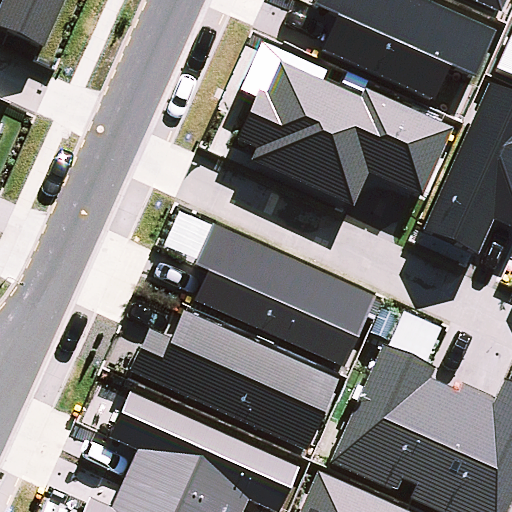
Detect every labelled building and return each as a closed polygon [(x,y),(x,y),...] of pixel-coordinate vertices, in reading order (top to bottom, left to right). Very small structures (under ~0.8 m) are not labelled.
[(0,39),(42,58),(68,0),(2,0),(4,0),(0,10),(0,39)] [(330,28),(315,62),(427,111),(441,78),(468,89),(490,40),(400,0),(314,0),(306,18),(330,28)] [(446,0),(495,22),(504,0),(446,0)] [(511,23),(487,77),(511,88),(511,23)] [(246,169),(348,214),(363,180),(418,205),(448,137),(358,97),(355,105),(318,88),(323,78),(255,49),(236,97),(252,104),(232,148),(252,157),(246,169)] [(511,240),(511,104),(484,91),(415,240),(470,265),(488,228),(511,240)] [(369,307),(172,221),(153,261),(201,283),(188,310),(337,375),(369,307)] [(143,339),(124,380),(300,458),(331,388),(178,318),(165,348),(143,339)] [(416,511),(504,511),(511,495),(511,393),(497,386),(489,405),(455,390),(451,399),(425,387),(430,377),(376,352),(321,470),(389,499),(394,487),(412,495),(406,508),(416,511)] [(93,511),(83,508),(81,511),(239,511),(241,507),(252,511),(275,511),(293,475),(125,400),(103,445),(133,458),(108,511),(93,511)] [(388,511),(312,479),(297,511),(388,511)]
